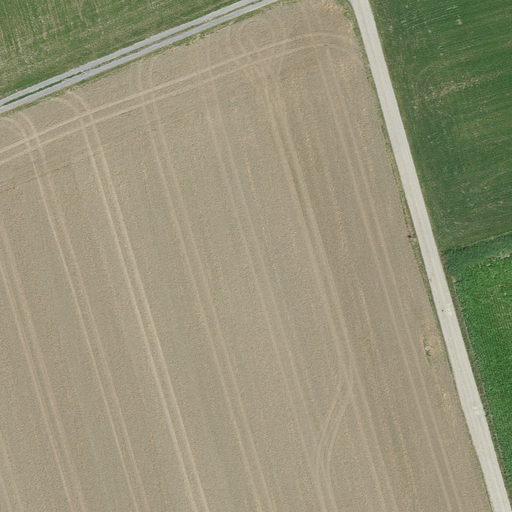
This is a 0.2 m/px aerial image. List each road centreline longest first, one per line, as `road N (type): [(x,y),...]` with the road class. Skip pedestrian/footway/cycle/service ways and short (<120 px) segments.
road 1 (track): [(505,511),(358,0)]
road 2 (track): [(246,0),(0,103)]
